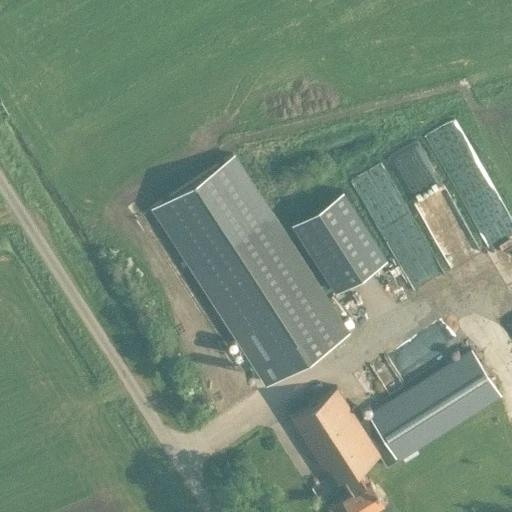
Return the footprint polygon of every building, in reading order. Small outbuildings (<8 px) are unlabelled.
[(387,154),(409,191),(430,178),(435,186),(442,181),(415,137),(387,154)] [(267,379),(346,328),(231,149),(152,200),(267,379)] [(351,174),(411,294),(444,278),(385,157),(351,174)] [(384,254),(340,186),(290,219),(333,286),(384,254)] [(443,210),(454,203),(444,189),(433,196),(443,210)] [(498,243),(511,267),(511,243),(508,237),(498,243)] [(385,354),(400,378),(429,360),(432,366),(464,346),(445,316),(385,354)] [(355,511),(381,496),(367,475),(365,477),(357,464),(377,451),(384,462),(497,390),(469,346),(357,417),(334,382),(288,412),(321,465),(327,462),(336,477),(341,473),(349,486),(339,493),(340,494),(326,502),(332,511),(355,511)] [(372,367),(359,374),(371,397),(384,391),(372,367)]
